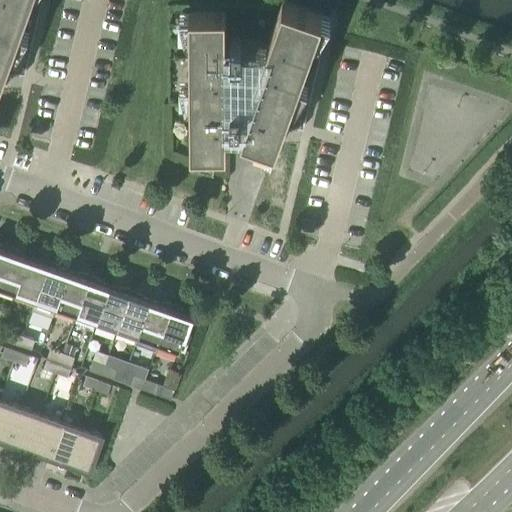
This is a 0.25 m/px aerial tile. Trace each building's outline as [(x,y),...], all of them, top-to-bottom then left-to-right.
[(0,0),(0,81),(3,74),(24,74),(41,0),(0,0)] [(225,11),(189,11),(190,150),(226,150),(226,128),(242,128),(241,133),(275,145),(281,128),(303,127),(329,17),(282,0),(281,0),(264,49),(242,46),(242,40),(231,38),(231,44),(225,44),(225,11)] [(0,269),(8,246),(6,245),(3,244),(0,243),(0,269)] [(0,287),(15,292),(27,257),(19,254),(20,253),(18,251),(13,248),(10,246),(8,246),(0,269),(0,287)] [(35,300),(49,260),(46,259),(40,258),(35,258),(35,260),(27,257),(15,292),(35,300)] [(60,269),(61,267),(59,266),(56,264),(53,262),(49,260),(35,300),(32,309),(52,316),(55,307),(68,271),(60,269)] [(76,314),(90,275),(84,273),(81,273),(76,273),(76,274),(68,271),(55,307),(76,314)] [(96,321),(109,286),(101,283),(101,282),(99,280),(97,278),(91,275),(90,275),(76,314),(96,321)] [(117,329),(131,290),(128,289),(125,288),(122,288),(117,288),(117,289),(109,286),(96,321),(117,329)] [(137,336),(150,301),(142,298),(143,297),(140,295),(138,293),(135,291),(133,290),(131,290),(117,329),(137,336)] [(158,343),(172,304),(169,303),(163,302),(158,302),(158,303),(150,301),(137,336),(158,343)] [(173,305),(172,304),(158,343),(179,351),(180,349),(183,350),(189,335),(185,333),(192,315),(183,312),(183,311),(181,309),(179,307),(176,306),(173,305)] [(19,345),(22,335),(12,331),(9,341),(19,345)] [(33,339),(22,335),(19,345),(29,348),(33,339)] [(13,360),(17,351),(7,347),(3,357),(13,360)] [(58,362),(62,352),(52,348),(48,358),(58,362)] [(27,354),(17,351),(13,360),(24,364),(27,354)] [(72,356),(62,352),(58,362),(69,366),(72,356)] [(55,372),(58,362),(48,358),(44,368),(55,372)] [(101,374),(104,364),(94,360),(90,370),(101,374)] [(65,376),(69,366),(58,362),(55,372),(65,376)] [(115,368),(104,364),(101,374),(111,377),(115,368)] [(142,388),(145,379),(135,375),(131,385),(142,388)] [(95,389),(98,379),(88,376),(84,386),(95,389)] [(109,383),(98,379),(95,389),(105,393),(109,383)] [(156,382),(145,379),(142,388),(152,392),(156,382)] [(173,389),(156,382),(152,392),(170,398),(173,389)] [(8,441),(20,406),(0,398),(0,438),(8,441)] [(27,452),(41,413),(20,406),(8,441),(19,445),(19,446),(20,448),(22,449),(24,450),(27,452)] [(49,456),(61,420),(41,413),(27,452),(29,453),(31,453),(33,454),(35,454),(37,454),(40,454),(41,453),(49,456)] [(68,467),(82,427),(61,420),(49,456),(56,458),(56,459),(58,461),(61,463),(63,465),(66,466),(68,467)] [(103,435),(82,427),(68,467),(71,467),(74,468),(77,468),(81,468),(81,467),(90,470),(103,435)]
